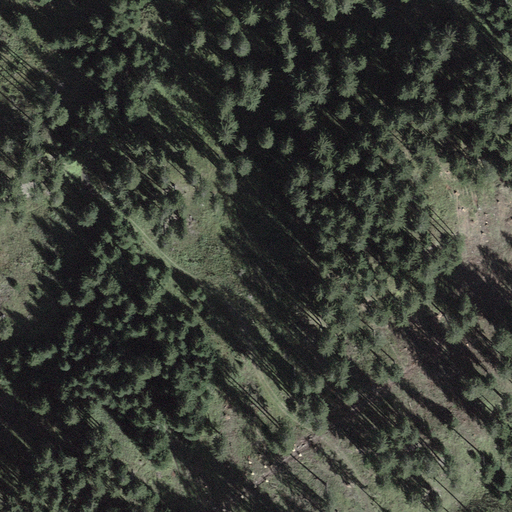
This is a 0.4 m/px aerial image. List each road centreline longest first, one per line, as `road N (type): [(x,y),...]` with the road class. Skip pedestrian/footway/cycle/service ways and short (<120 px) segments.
road 1 (track): [(65,0),(124,48),(117,115),(86,180),(153,334),(181,471),(210,511)]
road 2 (track): [(370,511),(350,463),(263,380),(238,314),(89,190)]
